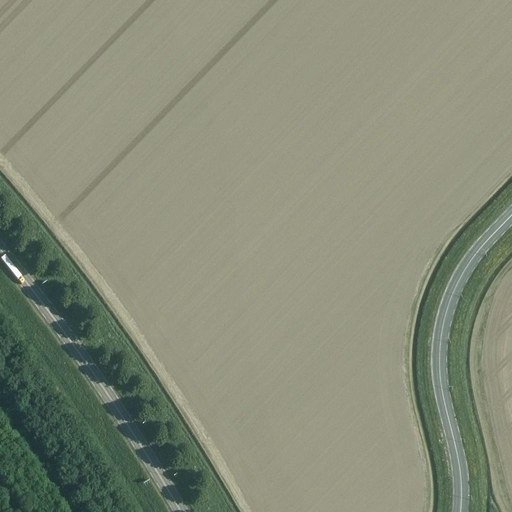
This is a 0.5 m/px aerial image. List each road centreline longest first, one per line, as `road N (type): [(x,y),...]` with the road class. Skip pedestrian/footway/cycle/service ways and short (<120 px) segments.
road 1 (secondary): [(460,511),(461,474),(439,377),(441,336),(460,274),(511,215)]
road 2 (secondary): [(179,511),(112,402),(0,249)]
